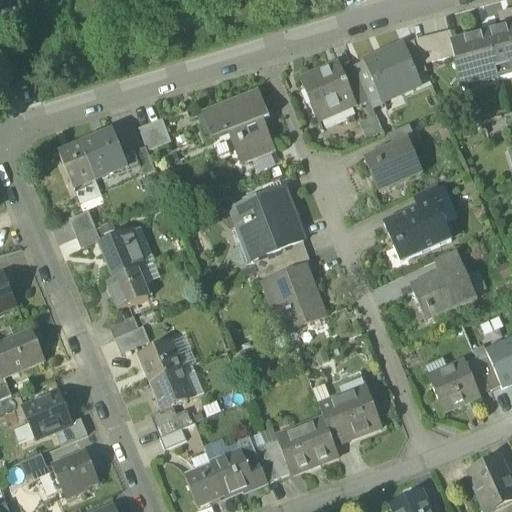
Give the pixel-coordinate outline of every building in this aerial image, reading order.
[(511,12),(499,16),(503,33),(511,31),(511,12)] [(455,57),(464,90),(466,90),(465,86),(496,77),(497,81),(511,77),(511,31),(503,33),(453,47),(452,47),(455,57)] [(426,40),(426,41),(414,44),(403,49),(416,77),(427,73),(423,65),(432,63),(455,57),(452,47),(453,47),(450,34),(426,40)] [(366,64),(383,102),(420,86),(416,77),(403,49),(403,48),(366,64)] [(366,64),(355,68),(354,67),(341,73),(353,102),(352,103),(354,109),(370,102),(372,107),(383,102),(366,64)] [(301,82),(316,118),(352,103),(353,102),(341,73),(338,66),(301,82)] [(235,135),(246,163),(275,152),(264,125),(270,123),(258,93),(202,115),(211,137),(233,128),(235,135)] [(511,114),(502,117),(508,134),(511,132),(511,114)] [(383,133),(376,116),(359,124),(366,140),(383,133)] [(138,130),(145,148),(133,153),(138,164),(142,176),(155,171),(147,152),(172,142),(163,120),(138,130)] [(388,136),(393,148),(409,141),(409,142),(415,139),(410,127),(388,136)] [(213,143),(235,135),(233,128),(211,137),(213,143)] [(114,135),(82,148),(95,182),(127,169),(138,164),(133,153),(123,157),(114,135)] [(365,160),(379,193),(423,174),(409,142),(409,141),(393,148),(365,160)] [(73,191),(95,182),(82,148),(59,157),(73,191)] [(271,156),(252,164),(256,175),(276,167),(271,156)] [(102,197),(95,182),(73,191),(79,206),(102,197)] [(444,186),(437,189),(443,202),(436,205),(445,225),(459,219),(444,186)] [(414,199),(419,211),(436,203),(436,205),(443,202),(437,189),(414,199)] [(238,228),(252,262),(253,262),(302,243),(303,243),(283,192),(232,212),(238,228)] [(401,247),(407,262),(453,242),(445,225),(436,205),(436,203),(419,211),(385,225),(396,249),(401,247)] [(100,242),(95,230),(88,214),(69,221),(76,238),(81,250),(100,242)] [(241,266),(252,262),(238,228),(228,232),(241,266)] [(132,235),(145,268),(154,265),(155,265),(141,231),(132,235)] [(102,247),(116,281),(137,272),(145,268),(132,235),(102,247)] [(311,266),(306,255),(302,243),(253,262),(258,273),(263,286),(268,284),(268,283),(306,268),(311,266)] [(434,264),(439,276),(462,266),(457,255),(434,264)] [(160,279),(154,265),(145,268),(137,272),(143,286),(160,279)] [(429,308),(433,319),(477,301),(474,296),(466,276),(462,266),(439,276),(412,287),(422,311),(429,308)] [(268,284),(287,333),(326,318),(306,268),(268,283),(268,284)] [(478,271),(466,276),(474,296),(487,291),(478,271)] [(143,286),(137,272),(116,281),(109,283),(121,311),(148,300),(143,286)] [(0,277),(0,312),(16,306),(4,276),(0,277)] [(110,329),(114,341),(134,333),(129,321),(110,329)] [(143,329),(134,333),(114,341),(121,356),(149,344),(143,329)] [(0,347),(0,371),(3,378),(24,369),(25,371),(43,363),(31,335),(0,347)] [(177,362),(181,373),(192,368),(197,366),(185,338),(172,343),(179,361),(177,362)] [(139,356),(151,385),(181,373),(177,362),(179,361),(172,343),(139,356)] [(489,359),(501,389),(511,384),(511,344),(487,355),(489,359)] [(449,375),(448,371),(443,359),(423,367),(430,383),(449,375)] [(478,364),(480,367),(467,372),(478,397),(490,392),(501,389),(489,359),(478,364)] [(430,383),(443,414),(479,399),(478,397),(467,372),(464,364),(448,371),(449,375),(430,383)] [(204,396),(192,368),(181,373),(193,400),(204,396)] [(193,400),(181,373),(151,385),(163,413),(173,409),(193,400)] [(339,389),(343,400),(345,399),(347,403),(369,394),(364,380),(339,389)] [(0,388),(0,401),(11,398),(6,386),(0,388)] [(312,391),(319,409),(330,405),(332,404),(325,386),(312,391)] [(336,420),(345,444),(383,429),(369,394),(347,403),(345,399),(343,400),(332,404),(330,405),(336,420)] [(29,426),(36,442),(54,435),(71,427),(71,426),(59,397),(23,412),(29,426)] [(345,444),(336,420),(330,405),(319,409),(324,421),(325,424),(334,448),(345,444)] [(151,418),(160,441),(181,432),(193,427),(187,412),(176,417),(173,409),(163,413),(151,418)] [(291,476),(338,458),(334,448),(325,424),(324,421),(276,440),(278,443),(281,451),(291,476)] [(54,435),(60,448),(87,437),(81,422),(71,426),(71,427),(54,435)] [(36,442),(29,426),(14,432),(21,448),(22,448),(36,442)] [(273,431),(260,436),(265,447),(273,444),(273,445),(278,443),(276,440),(273,431)] [(159,442),(164,453),(186,443),(181,432),(160,441),(159,442)] [(54,435),(36,442),(41,456),(60,448),(54,435)] [(253,451),(265,447),(260,436),(249,440),(253,451)] [(211,465),(212,468),(224,497),(225,500),(255,488),(256,490),(267,486),(267,485),(258,463),(253,451),(249,440),(236,446),(237,447),(240,454),(211,465)] [(36,442),(22,448),(28,462),(41,456),(36,442)] [(205,450),(211,465),(240,454),(237,447),(226,451),(223,442),(205,450)] [(273,444),(265,447),(268,455),(281,451),(278,443),(273,445),(273,444)] [(281,451),(268,455),(265,447),(253,451),(258,463),(267,485),(278,481),(291,476),(281,451)] [(62,492),(65,501),(89,491),(88,488),(99,483),(87,455),(52,469),(54,474),(62,492)] [(20,465),(26,481),(48,472),(41,456),(28,462),(20,465)] [(468,473),(485,511),(511,498),(511,484),(511,481),(500,459),(468,473)] [(197,508),(224,497),(212,468),(185,479),(197,508)] [(62,492),(54,474),(40,480),(47,498),(62,492)] [(391,507),(393,511),(429,511),(421,493),(391,507)]
